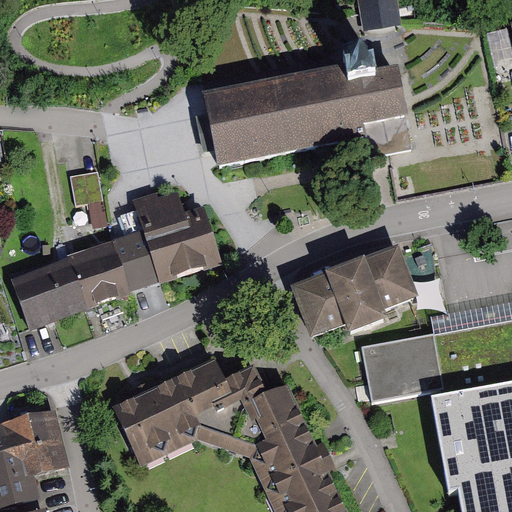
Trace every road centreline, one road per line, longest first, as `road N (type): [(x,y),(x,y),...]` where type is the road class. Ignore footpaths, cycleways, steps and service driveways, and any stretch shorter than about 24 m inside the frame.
road 1 (residential): [(265,274),(217,198),(153,138),(0,117)]
road 2 (residential): [(396,511),(265,274)]
road 3 (residential): [(511,198),(359,234),(265,274)]
road 4 (residential): [(265,274),(61,368)]
road 5 (residential): [(88,511),(61,368)]
